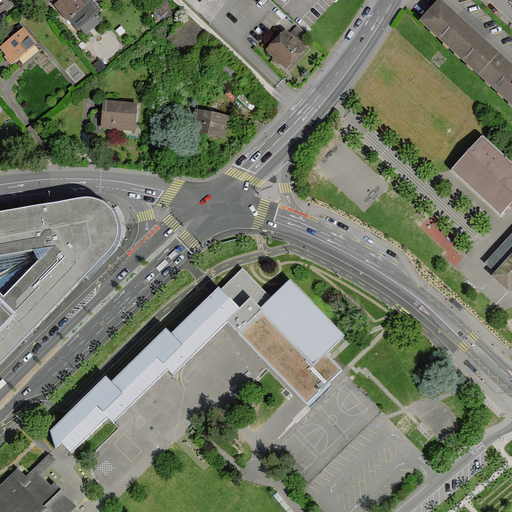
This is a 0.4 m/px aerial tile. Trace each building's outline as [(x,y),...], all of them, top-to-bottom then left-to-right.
[(82,0),(81,1),(80,0),(62,0),(56,6),(68,20),(70,19),(78,28),(82,26),(94,15),(99,11),(89,0),(82,0)] [(452,48),(469,31),(441,6),(425,23),(452,48)] [(100,23),(94,15),(82,26),(88,33),(100,23)] [(207,35),(187,18),(172,34),(192,52),(207,35)] [(24,30),(2,47),(9,55),(6,57),(13,65),(36,46),(24,30)] [(497,57),(469,31),(452,48),(481,75),(497,57)] [(304,50),(286,33),(269,51),(287,67),(304,50)] [(507,98),(511,92),(511,70),(497,57),(481,75),(507,98)] [(137,105),(105,102),(102,128),(135,131),(137,105)] [(228,118),(197,111),(193,131),(224,138),(228,118)] [(502,216),(511,205),(511,164),(482,137),(452,171),(502,216)] [(88,199),(0,214),(0,258),(54,248),(0,304),(0,367),(116,246),(119,232),(116,218),(105,205),(88,199)] [(511,257),(511,244),(509,242),(486,265),(497,275),(511,257)] [(0,304),(54,248),(0,258),(0,304)] [(511,257),(497,275),(495,277),(510,291),(511,288),(511,257)] [(243,270),(221,291),(239,311),(249,321),(239,332),(260,354),(272,344),(320,393),(342,371),(326,355),(315,365),(262,310),(272,299),(243,270)] [(315,365),(326,355),(328,353),(344,337),(290,281),(272,299),(262,310),(315,365)] [(166,330),(126,370),(146,391),(168,370),(174,375),(239,311),(221,291),(219,290),(172,335),(166,330)] [(114,423),(146,391),(126,370),(112,384),(106,379),(51,433),(56,449),(61,443),(72,454),(108,418),(114,423)] [(50,455),(26,477),(31,482),(25,488),(38,501),(52,487),(41,476),(57,460),(50,455)] [(26,477),(19,470),(0,488),(0,511),(70,511),(77,506),(55,484),(52,487),(38,501),(25,488),(31,482),(26,477)]
